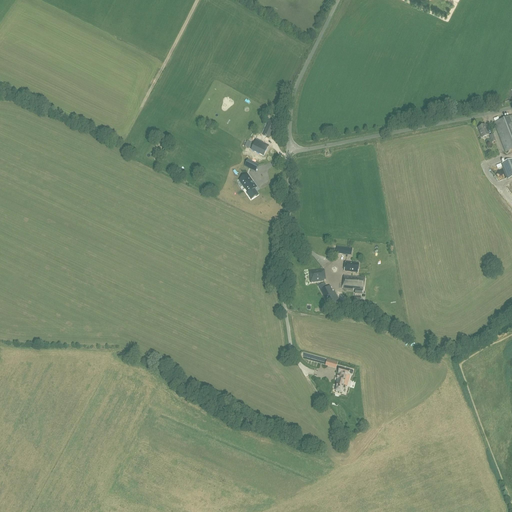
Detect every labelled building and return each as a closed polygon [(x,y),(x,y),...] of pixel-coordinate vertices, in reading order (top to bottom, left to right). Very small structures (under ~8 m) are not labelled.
[(505,152),(511,149),(511,115),(494,123),(505,152)] [(276,124),(270,121),(263,136),(269,138),(276,124)] [(482,138),(489,135),(485,125),(478,128),(482,138)] [(264,156),(268,147),(256,141),(252,150),(264,156)] [(508,179),(511,177),(511,158),(502,163),(508,179)] [(259,165),(255,164),(248,160),(244,166),(252,170),(256,172),(259,165)] [(259,183),(248,176),(243,183),(249,187),(246,192),(251,195),(249,198),(252,200),(257,193),(254,190),(259,183)] [(351,255),(352,248),(337,246),(336,253),(351,255)] [(358,273),(359,263),(345,262),(344,272),(358,273)] [(326,280),(325,271),(323,271),(323,270),(319,270),(309,271),(309,276),(310,279),(309,279),(310,283),(322,282),(324,282),(324,280),(326,280)] [(364,291),(365,278),(344,276),(343,289),(356,290),(355,294),(362,295),(362,291),(364,291)] [(332,293),(329,287),(321,291),(329,308),(339,302),(334,292),(332,293)] [(336,391),(338,392),(339,392),(341,393),(342,393),(342,392),(342,391),(344,385),(347,386),(349,380),(345,379),(346,375),(348,375),(349,372),(349,370),(340,367),(340,369),(339,369),(338,373),(338,374),(339,374),(338,376),(337,379),(338,379),(336,383),(338,384),(336,389),(336,391)]
